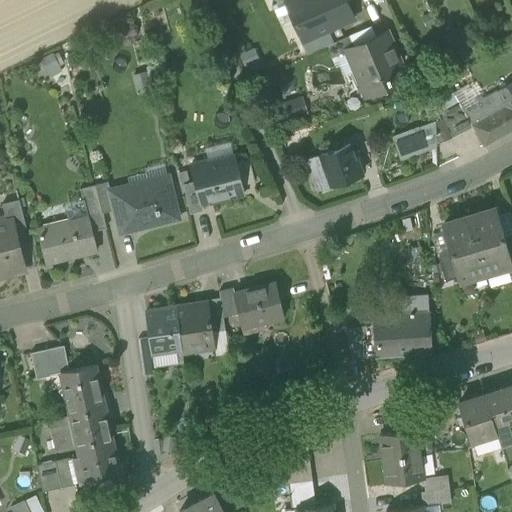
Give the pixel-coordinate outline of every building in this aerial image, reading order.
[(295,23),(285,1),(285,0),(278,3),(272,6),(282,28),(295,23)] [(354,18),(346,0),(288,0),(285,1),(295,23),(303,40),(301,40),(302,42),(328,30),(354,18)] [(371,26),(349,35),(354,46),(375,37),(371,26)] [(488,50),(478,27),(461,34),(472,57),(488,50)] [(461,34),(459,28),(444,33),(454,64),(470,58),(461,34)] [(328,30),(302,42),(307,54),(326,45),(333,42),(328,30)] [(356,71),(365,93),(406,76),(386,32),(375,37),(354,46),(346,49),(347,51),(356,71)] [(326,45),(332,57),(347,51),(346,49),(354,46),(349,35),(333,42),(326,45)] [(256,47),(238,55),(248,76),(266,68),(256,47)] [(356,71),(347,51),(332,57),(336,67),(339,65),(344,76),(356,71)] [(62,71),(53,52),(40,59),(50,77),(62,71)] [(147,71),(132,75),(135,91),(151,88),(147,71)] [(438,100),(444,112),(460,103),(464,110),(479,102),(468,83),(438,100)] [(473,126),(484,146),(511,129),(511,83),(503,89),(502,87),(500,88),(501,90),(497,92),(505,106),(472,125),(473,126)] [(479,102),(464,110),(472,125),(505,106),(497,92),(479,102)] [(441,114),(454,137),(473,126),(472,125),(464,110),(460,103),(444,112),(441,114)] [(432,122),(414,129),(418,140),(423,152),(434,149),(432,122)] [(392,136),(397,148),(418,140),(414,129),(392,136)] [(423,152),(418,140),(397,148),(401,160),(423,152)] [(204,147),(208,162),(208,165),(235,158),(231,141),(204,147)] [(320,154),(331,185),(361,174),(350,144),(320,154)] [(200,204),(201,204),(244,194),(243,188),(237,162),(235,158),(208,165),(208,162),(191,166),(195,182),(200,204)] [(237,162),(243,188),(256,185),(249,159),(237,162)] [(127,176),(129,185),(167,175),(164,163),(144,168),(145,172),(127,176)] [(167,175),(129,185),(131,189),(169,180),(168,175),(167,175)] [(114,210),(120,233),(179,219),(169,180),(131,189),(129,185),(110,189),(109,189),(114,210)] [(108,182),(96,185),(103,213),(114,210),(109,189),(110,189),(108,182)] [(183,185),(190,214),(203,211),(201,204),(200,204),(195,182),(183,185)] [(106,228),(103,213),(96,185),(81,189),(83,199),(88,216),(92,232),(106,228)] [(11,216),(14,230),(26,227),(19,199),(2,203),(6,217),(11,216)] [(64,203),(68,220),(88,216),(83,199),(64,203)] [(496,209),(470,217),(485,271),(511,263),(511,262),(511,261),(505,237),(498,214),(496,209)] [(511,220),(509,211),(498,214),(505,237),(511,234),(511,220)] [(0,276),(24,271),(14,230),(11,216),(6,217),(0,218),(0,276)] [(38,228),(47,264),(96,251),(92,232),(88,216),(68,220),(38,228)] [(458,279),(485,271),(470,217),(443,225),(444,229),(447,241),(448,240),(451,251),(450,251),(451,253),(458,277),(458,279)] [(431,232),(438,257),(451,253),(450,251),(451,251),(448,240),(447,241),(444,229),(431,232)] [(458,277),(451,253),(438,257),(446,281),(458,277)] [(238,314),(241,327),(284,316),(276,283),(234,293),(233,293),(238,314)] [(221,298),(221,300),(223,317),(238,314),(233,293),(234,293),(233,288),(219,291),(221,298)] [(377,355),(377,356),(430,352),(427,297),(404,299),(405,315),(374,317),(375,327),(377,355)] [(176,304),(176,306),(209,302),(221,300),(221,298),(176,304)] [(225,328),(223,317),(221,300),(209,302),(213,330),(225,328)] [(209,302),(176,306),(147,311),(150,338),(152,353),(182,348),(182,349),(215,344),(213,330),(209,302)] [(347,329),(352,357),(377,355),(375,327),(347,329)] [(215,344),(216,349),(216,355),(228,354),(225,328),(213,330),(215,344)] [(138,339),(143,375),(155,373),(154,368),(152,353),(150,338),(138,339)] [(215,344),(182,349),(183,354),(216,349),(215,344)] [(64,346),(45,350),(51,375),(61,373),(61,372),(69,370),(64,346)] [(184,364),(183,354),(182,349),(182,348),(152,353),(154,368),(184,364)] [(37,379),(51,375),(45,350),(31,353),(37,379)] [(61,373),(70,415),(105,407),(95,364),(69,370),(61,372),(61,373)] [(511,385),(485,395),(494,425),(511,419),(511,385)] [(473,440),(496,433),(497,433),(494,425),(485,395),(460,403),(472,441),(473,440)] [(114,450),(105,407),(70,415),(71,419),(77,444),(80,458),(114,450)] [(395,413),(397,425),(430,420),(428,408),(395,413)] [(56,448),(77,444),(71,419),(50,424),(56,448)] [(501,447),(502,450),(511,446),(511,419),(494,425),(497,433),(496,433),(501,447)] [(380,434),(383,459),(420,455),(417,429),(380,434)] [(501,447),(496,433),(473,440),(477,455),(501,447)] [(31,439),(17,434),(12,450),(25,455),(31,439)] [(175,437),(164,435),(163,439),(162,451),(174,452),(175,440),(175,437)] [(153,439),(157,466),(196,444),(194,437),(175,440),(174,452),(162,451),(163,439),(153,439)] [(284,449),(287,470),(311,467),(308,446),(284,449)] [(511,459),(511,446),(502,450),(506,461),(511,459)] [(119,470),(114,450),(80,458),(75,459),(78,473),(83,472),(85,478),(119,470)] [(423,478),(420,455),(383,459),(387,484),(424,479),(423,478)] [(69,458),(55,462),(61,488),(75,484),(69,458)] [(43,492),(61,488),(55,462),(37,466),(43,492)] [(287,470),(289,484),(312,480),(311,467),(287,470)] [(424,479),(425,492),(445,490),(449,489),(447,475),(423,478),(424,479)] [(289,484),(290,497),(314,493),(312,480),(289,484)] [(447,503),(445,490),(425,492),(421,493),(423,505),(423,506),(439,504),(447,503)] [(316,506),(314,493),(290,497),(292,510),(297,510),(297,509),(316,506)] [(44,511),(35,494),(25,500),(30,511),(44,511)] [(180,511),(223,511),(213,494),(180,511)] [(30,511),(25,500),(10,507),(12,511),(30,511)]
